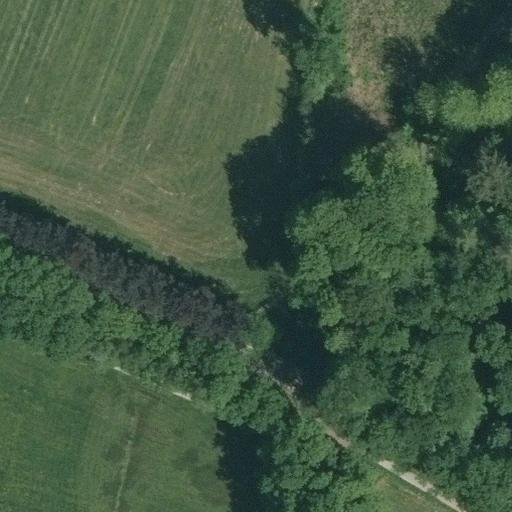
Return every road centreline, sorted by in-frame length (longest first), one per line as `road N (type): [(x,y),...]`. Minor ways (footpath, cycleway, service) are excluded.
road 1 (tertiary): [(0,252),(308,380)]
road 2 (tertiary): [(308,380),(511,505)]
road 3 (unclassified): [(338,511),(308,380)]
